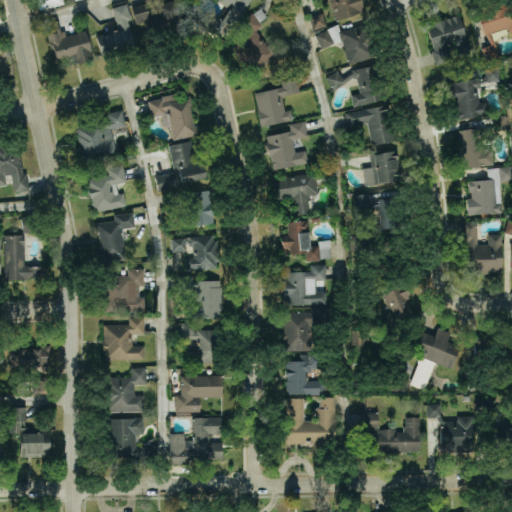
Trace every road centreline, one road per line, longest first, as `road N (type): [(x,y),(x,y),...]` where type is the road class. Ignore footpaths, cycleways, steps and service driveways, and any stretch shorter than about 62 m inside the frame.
road 1 (residential): [(16,0),(64,213),(74,311),(76,511)]
road 2 (residential): [(511,480),(0,487)]
road 3 (residential): [(394,0),(433,158),(439,279),(463,305),(511,304)]
road 4 (residential): [(231,121),(254,297),(256,482)]
road 5 (residential): [(231,121),(224,87),(210,69),(194,66),(0,114)]
